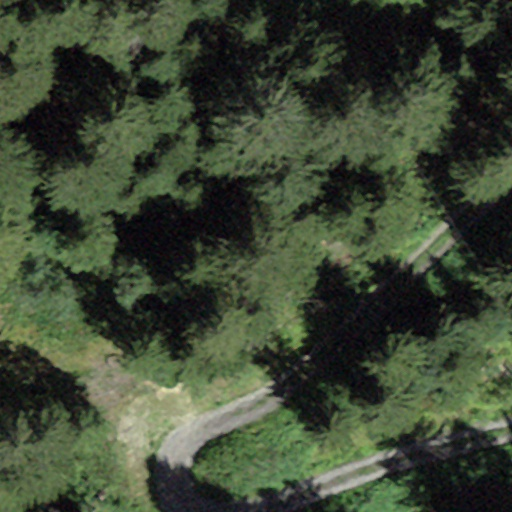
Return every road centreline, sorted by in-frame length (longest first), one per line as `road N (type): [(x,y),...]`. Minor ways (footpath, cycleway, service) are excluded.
road 1 (track): [(511,170),(269,404),(175,470),(188,511)]
road 2 (track): [(281,511),(511,465)]
